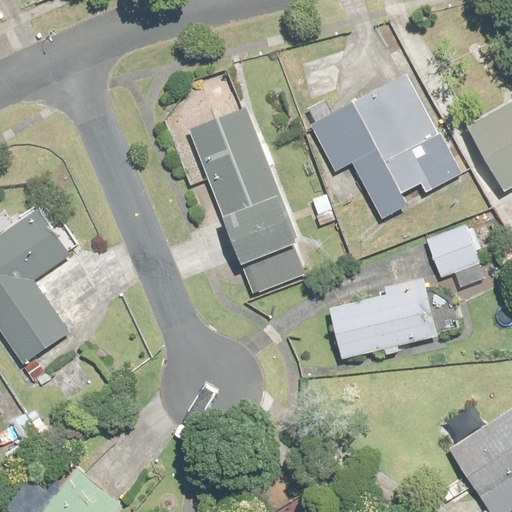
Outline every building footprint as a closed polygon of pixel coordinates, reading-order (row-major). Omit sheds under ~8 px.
[(470,177),(413,73),(316,127),(343,175),(360,166),(391,221),(470,177)] [(308,244),(254,107),(195,130),(230,221),(235,219),(253,265),(248,267),(260,297),(312,277),(300,247),(308,244)] [(511,108),(475,130),(511,192),(511,108)] [(77,256),(42,208),(0,238),(0,320),(31,363),(76,330),(41,283),(77,256)] [(475,227),(433,241),(446,280),(488,266),(475,227)] [(338,309),(350,360),(445,337),(431,278),(392,287),(394,296),(338,309)] [(9,396),(0,382),(0,420),(10,414),(2,400),(9,396)] [(62,453),(39,410),(15,423),(28,446),(8,456),(19,477),(62,453)] [(511,511),(511,415),(456,451),(495,511),(511,511)] [(128,511),(133,507),(88,468),(51,511),(128,511)]
